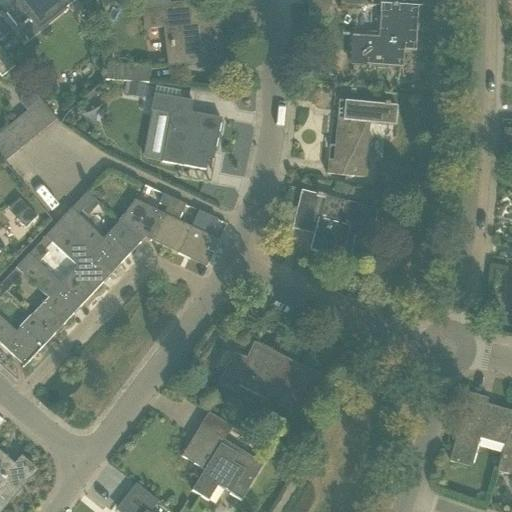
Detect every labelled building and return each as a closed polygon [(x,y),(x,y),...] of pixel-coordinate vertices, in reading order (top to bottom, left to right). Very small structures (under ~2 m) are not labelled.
[(14,0),(38,29),(74,0),(75,0),(79,4),(83,0),(14,0)] [(169,0),(139,0),(140,9),(143,9),(145,29),(169,26),(174,66),(222,60),(215,1),(168,6),(167,0),(169,0)] [(330,15),(330,4),(309,5),(309,16),(330,15)] [(414,43),(416,8),(387,6),(384,40),(353,39),(352,65),(402,68),(403,43),(414,43)] [(0,76),(1,78),(14,68),(0,50),(0,76)] [(117,65),(116,81),(148,84),(150,67),(127,66),(117,65)] [(129,83),(127,97),(144,99),(145,85),(129,83)] [(150,112),(170,115),(161,163),(205,171),(209,151),(215,152),(221,119),(191,114),(193,102),(154,95),(150,112)] [(48,128),(56,121),(57,120),(40,100),(31,107),(48,128)] [(397,107),(344,102),(343,120),(337,119),(333,161),(328,161),(326,174),(368,179),(370,162),(366,162),(370,124),(395,126),(397,107)] [(39,135),(48,128),(31,107),(22,115),(39,135)] [(13,122),(29,143),(39,135),(22,115),(13,122)] [(21,150),(29,143),(13,122),(4,129),(21,150)] [(0,132),(0,141),(12,156),(21,150),(4,129),(0,132)] [(0,157),(4,163),(12,156),(0,141),(0,157)] [(349,186),(335,183),(333,193),(347,196),(349,186)] [(92,195),(100,201),(105,195),(98,189),(92,195)] [(369,241),(377,211),(301,192),(293,222),(316,228),(310,251),(342,259),(347,236),(369,241)] [(84,209),(93,199),(87,193),(77,203),(84,209)] [(159,205),(166,208),(171,199),(163,195),(159,205)] [(163,215),(150,242),(177,255),(191,228),(178,222),(186,206),(171,199),(166,208),(162,215),(163,215)] [(134,201),(119,222),(141,243),(144,239),(150,242),(163,215),(162,215),(134,201)] [(37,218),(28,208),(16,220),(25,229),(37,218)] [(102,239),(77,216),(70,210),(57,224),(111,274),(141,243),(119,222),(118,223),(102,239)] [(191,228),(177,255),(206,269),(219,241),(210,237),(218,221),(199,212),(191,228)] [(57,224),(45,237),(51,243),(77,268),(60,285),(82,305),(111,274),(57,224)] [(38,244),(28,255),(38,264),(48,253),(45,250),(38,244)] [(28,255),(15,269),(22,275),(47,299),(31,316),(53,337),(82,305),(60,285),(38,264),(28,255)] [(9,276),(0,285),(6,292),(15,282),(9,276)] [(15,332),(0,318),(0,344),(24,368),(53,337),(31,316),(15,332)] [(265,400),(268,393),(302,410),(318,377),(255,346),(247,362),(235,356),(221,383),(236,391),(238,387),(265,400)] [(498,443),(506,446),(511,426),(511,412),(481,404),(482,397),(471,394),(451,462),(473,469),(484,432),(500,437),(498,443)] [(240,502),(247,491),(263,466),(223,442),(232,428),(208,414),(208,415),(209,416),(202,428),(200,427),(200,428),(201,429),(187,452),(197,459),(193,465),(204,471),(192,492),(208,502),(217,487),(240,502)] [(511,426),(506,446),(499,471),(511,475),(511,426)] [(0,511),(35,471),(21,459),(14,467),(0,454),(0,511)] [(275,473),(287,480),(293,470),(281,462),(275,473)] [(447,482),(444,477),(438,479),(437,483),(438,487),(442,488),(446,486),(447,482)] [(151,511),(159,502),(136,484),(115,510),(117,511),(151,511)]
